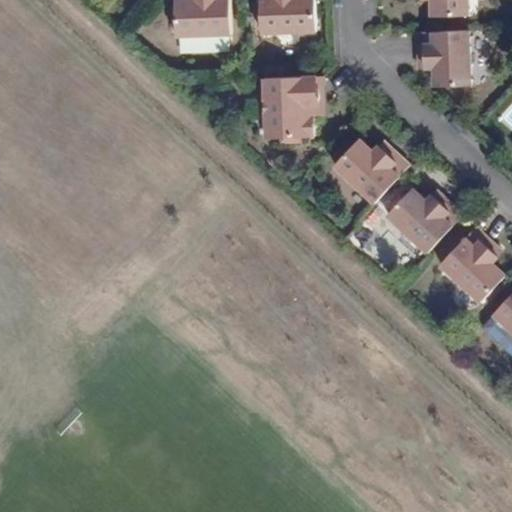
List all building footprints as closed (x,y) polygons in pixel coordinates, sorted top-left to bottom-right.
[(229,36),(226,0),(188,0),(175,0),(176,37),(229,36)] [(312,0),(258,0),(260,34),(314,31),(312,0)] [(461,13),(460,0),(422,0),(423,15),(461,13)] [(468,83),(467,29),(414,31),(415,58),(422,58),(422,69),(432,68),(432,84),(468,83)] [(321,106),(320,77),(263,79),(264,136),(308,136),(308,118),(315,118),(314,106),(321,106)] [(361,136),(335,163),(375,201),(410,162),(391,144),(386,149),(380,144),(375,149),(361,136)] [(391,144),(386,138),(380,144),(386,149),(391,144)] [(413,185),(388,212),(428,250),(464,212),(444,192),(438,198),(432,193),(427,197),(413,185)] [(444,192),(438,187),(432,193),(438,198),(444,192)] [(505,269),(493,259),(498,253),(492,247),(497,241),(476,223),(441,261),(480,296),(505,269)] [(498,253),(504,247),(497,241),(492,247),(498,253)] [(511,292),(495,311),(511,326),(511,292)]
